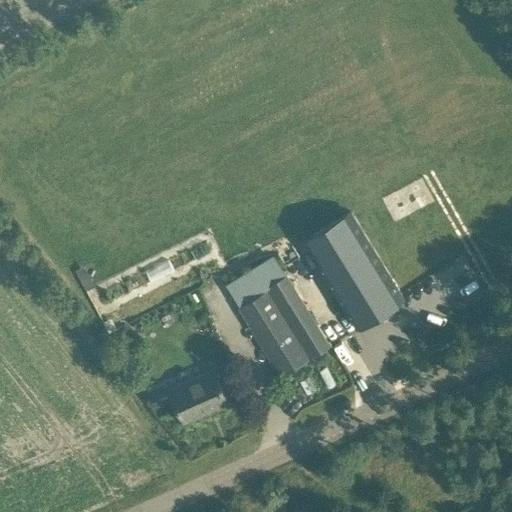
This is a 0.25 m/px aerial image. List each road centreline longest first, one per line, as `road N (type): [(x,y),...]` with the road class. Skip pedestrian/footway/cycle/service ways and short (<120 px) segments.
road 1 (unclassified): [(149,511),(511,345)]
road 2 (unknown): [(296,447),(221,297)]
